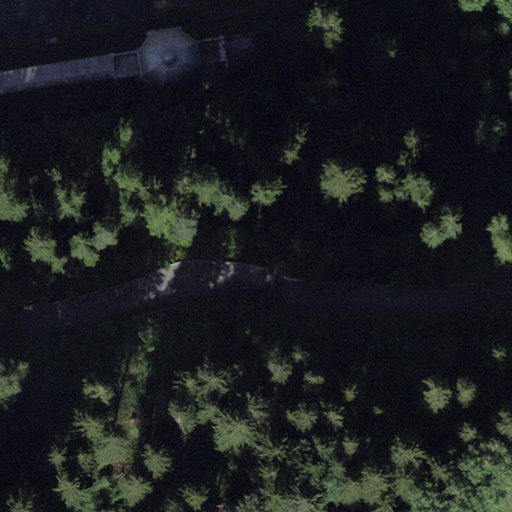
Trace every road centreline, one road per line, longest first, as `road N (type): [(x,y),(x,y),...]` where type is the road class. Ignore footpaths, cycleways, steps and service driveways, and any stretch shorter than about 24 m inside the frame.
road 1 (unclassified): [(0,324),(202,283),(344,302),(511,294)]
road 2 (track): [(0,60),(285,0)]
